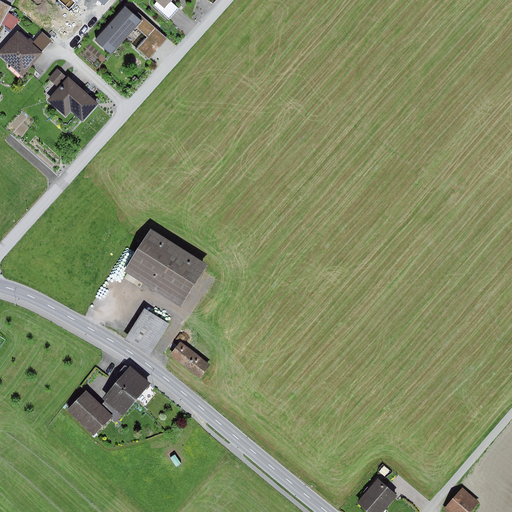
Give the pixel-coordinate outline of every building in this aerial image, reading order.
[(0,26),(11,6),(1,0),(0,1),(0,26)] [(179,8),(171,1),(166,7),(161,12),(169,19),(179,8)] [(126,7),(96,40),(112,54),(137,27),(142,21),(136,16),(126,7)] [(138,13),(136,16),(142,21),(137,27),(148,36),(138,48),(150,59),(168,38),(138,13)] [(9,14),(3,24),(13,30),(19,20),(9,14)] [(44,53),(18,31),(0,51),(0,56),(11,66),(9,68),(19,77),(21,75),(23,77),(44,53)] [(67,77),(58,69),(50,79),(59,86),(67,77)] [(86,92),(70,77),(49,101),(66,117),(71,111),(84,123),(100,104),(86,92)] [(208,264),(153,230),(127,271),(183,305),(208,264)] [(145,309),(126,340),(150,355),(169,325),(145,309)] [(211,365),(183,342),(172,355),(201,378),(211,365)] [(131,368),(118,384),(137,400),(150,384),(131,368)] [(137,400),(118,384),(103,401),(122,417),(137,400)] [(88,392),(69,411),(95,435),(113,416),(88,392)] [(382,511),(397,495),(378,479),(358,503),(368,511),(382,511)] [(474,511),(483,502),(468,489),(450,510),(452,511),(474,511)]
